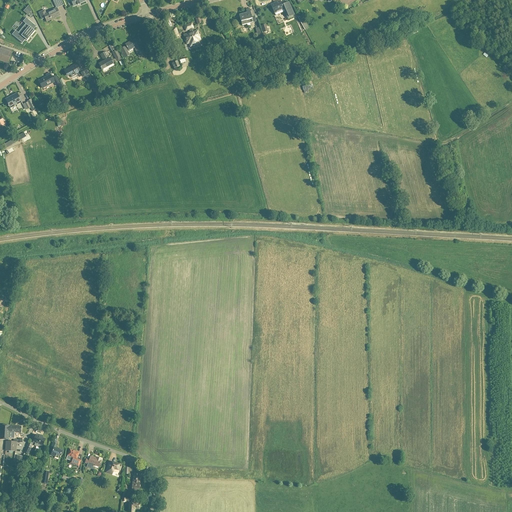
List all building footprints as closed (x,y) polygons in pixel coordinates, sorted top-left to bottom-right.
[(280,1),(277,3),(271,6),(276,16),(285,12),(287,18),(294,15),(289,3),(282,6),(280,1)] [(42,20),(45,18),(47,22),(60,16),(57,8),(45,14),(43,11),(39,13),(42,20)] [(239,15),(242,26),(253,23),(253,21),(256,21),(253,10),(250,11),(249,9),(246,10),(247,13),(239,15)] [(16,30),(12,35),(22,43),(25,39),(27,40),(35,31),(33,30),(36,26),(26,18),(23,22),(25,23),(25,24),(18,32),(16,30)] [(187,44),(189,43),(190,47),(199,44),(198,40),(200,40),(197,31),(194,32),(192,28),(193,28),(192,23),(184,26),(186,31),(188,30),(190,33),(184,35),(187,44)] [(170,31),(174,41),(179,39),(176,29),(170,31)] [(139,57),(147,53),(145,49),(144,50),(141,45),(142,44),(139,37),(126,44),(127,46),(120,50),(123,55),(128,52),(128,51),(129,51),(134,48),(139,57)] [(0,61),(8,64),(11,54),(11,53),(12,50),(1,46),(0,49),(0,61)] [(120,57),(118,54),(116,50),(113,51),(112,52),(116,60),(120,57)] [(104,62),(99,64),(102,70),(113,64),(110,58),(109,59),(106,52),(100,55),(104,62)] [(73,66),(67,69),(64,71),(67,76),(70,74),(72,77),(77,74),(78,77),(80,77),(82,76),(83,77),(85,76),(89,74),(85,68),(85,67),(82,68),(79,70),(76,64),(73,66)] [(302,68),(292,69),(294,76),(303,74),(302,68)] [(60,84),(55,76),(52,78),(49,73),(46,75),(47,77),(38,81),(42,88),(54,82),(57,86),(60,84)] [(17,93),(6,99),(10,108),(22,102),(17,93)] [(31,99),(29,100),(27,101),(27,102),(24,104),(27,110),(31,108),(32,111),(36,109),(31,99)] [(16,137),(3,146),(5,149),(18,141),(16,137)] [(21,427),(10,426),(0,425),(0,433),(0,439),(9,440),(9,432),(21,433),(21,427)] [(39,436),(36,435),(33,442),(36,443),(34,445),(42,448),(43,446),(46,439),(43,438),(43,436),(40,435),(39,436)] [(5,451),(16,451),(17,442),(6,441),(5,451)] [(51,449),(53,450),(51,455),(59,458),(61,454),(62,455),(64,451),(60,449),(59,450),(55,448),(57,444),(53,443),(51,449)] [(79,467),(81,461),(77,459),(79,454),(79,453),(70,450),(68,456),(67,459),(71,461),(70,464),(73,465),(79,467)] [(92,469),(93,465),(99,467),(102,459),(96,457),(96,458),(91,456),(89,459),(87,459),(85,463),(88,464),(87,467),(92,469)] [(112,475),(114,469),(120,471),(122,465),(112,463),(109,462),(106,473),(112,475)] [(132,493),(139,494),(140,483),(139,483),(140,478),(141,478),(141,473),(134,472),(133,483),(132,493)] [(131,503),(130,503),(128,511),(133,511),(134,509),(140,509),(140,504),(138,504),(138,502),(131,501),(131,503)]
